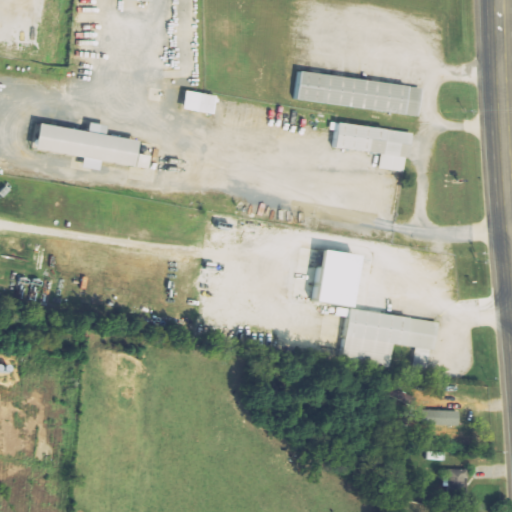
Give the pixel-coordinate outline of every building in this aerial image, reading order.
[(420,88),(416,116),(293,98),(297,70),(420,88)] [(286,108),(182,89),(179,107),(283,126),(286,108)] [(411,132),(333,120),(329,147),(377,154),(376,166),(401,170),(403,157),(408,157),(411,132)] [(135,140),(102,134),(104,124),(86,121),(84,131),(34,121),(29,148),(78,157),(77,166),(96,169),(97,159),(130,165),(135,140)] [(347,307),(436,322),(431,349),(428,348),(424,374),(411,372),(416,345),(387,340),(383,369),(338,362),(347,307)] [(436,441),(446,442),(452,395),(442,394),(441,401),(429,399),(425,431),(437,433),(436,441)] [(464,469),(442,469),(442,494),(464,494),(464,469)]
